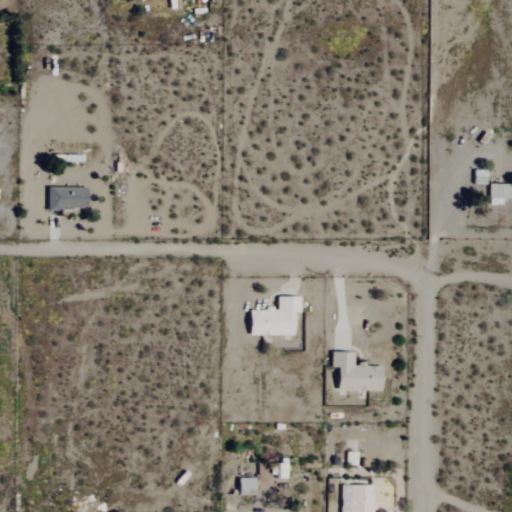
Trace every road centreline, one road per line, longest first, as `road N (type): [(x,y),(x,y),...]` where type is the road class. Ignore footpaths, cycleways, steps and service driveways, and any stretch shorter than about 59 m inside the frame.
road 1 (residential): [(0,252),(428,255)]
road 2 (residential): [(429,511),(428,255)]
